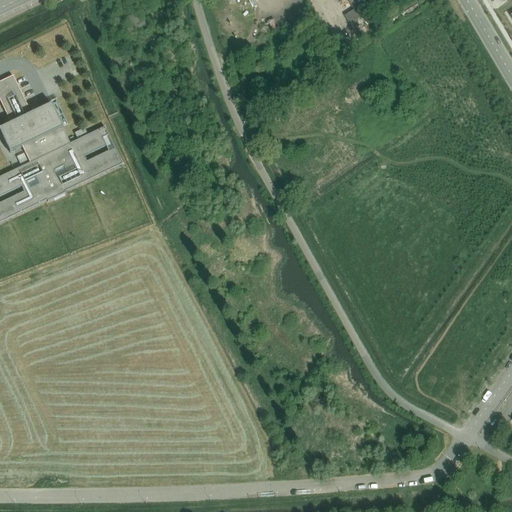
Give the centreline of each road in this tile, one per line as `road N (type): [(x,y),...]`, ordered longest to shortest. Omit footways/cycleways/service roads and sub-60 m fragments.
road 1 (unclassified): [(466,437),(403,405),(379,380),(246,141),(195,0)]
road 2 (unclassified): [(0,495),(266,493),(433,479),(466,437)]
